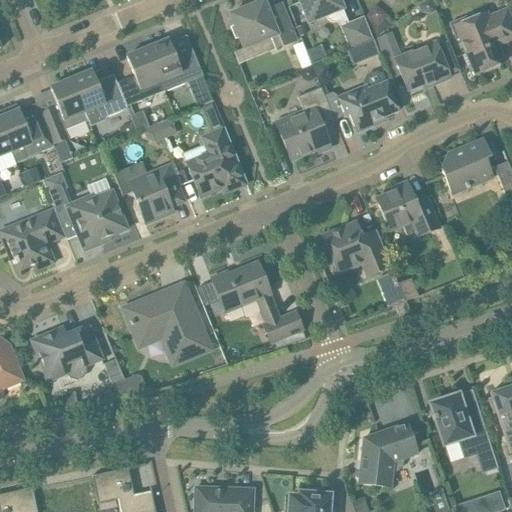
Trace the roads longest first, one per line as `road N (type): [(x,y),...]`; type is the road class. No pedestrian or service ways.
road 1 (residential): [(279,206),(35,306),(14,306),(0,295)]
road 2 (residential): [(511,116),(479,111),(436,129),(419,148),(279,206)]
road 3 (unclassified): [(338,370),(511,313)]
road 4 (residential): [(338,370),(279,206)]
road 5 (unclassified): [(0,460),(149,430)]
road 6 (residential): [(40,55),(174,0)]
road 7 (unclassified): [(235,430),(260,439),(305,432),(329,378)]
